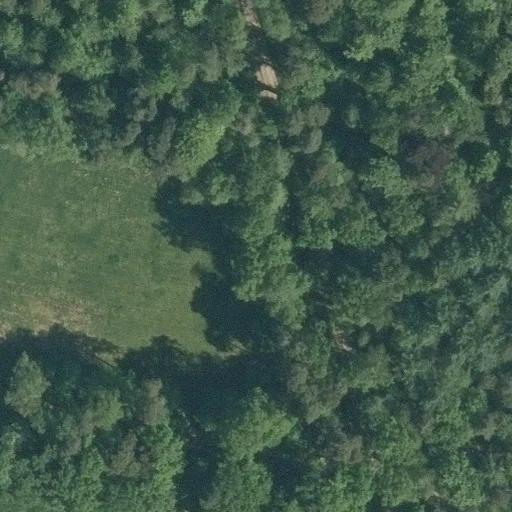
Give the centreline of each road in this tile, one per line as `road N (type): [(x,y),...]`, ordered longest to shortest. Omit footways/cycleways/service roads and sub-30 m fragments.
road 1 (track): [(377,467),(244,0)]
road 2 (track): [(369,464),(273,433),(0,383)]
road 3 (track): [(484,130),(319,291)]
road 4 (track): [(495,511),(377,467)]
